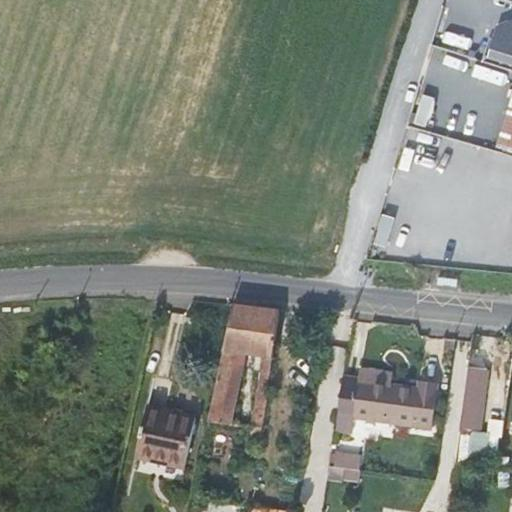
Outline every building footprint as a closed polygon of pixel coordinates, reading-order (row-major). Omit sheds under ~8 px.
[(511,98),(499,147),(511,150),(511,27),(498,24),(488,59),(511,64),(511,98)] [(511,250),(511,217),(493,216),(489,248),(511,250)] [(261,439),(281,308),(231,303),(226,335),(216,379),(208,420),(231,423),(247,354),(257,355),(255,367),(261,368),(250,437),(261,439)] [(469,366),(465,398),(482,401),(486,369),(469,366)] [(360,375),(346,373),(337,427),(352,430),(354,415),(433,426),(438,389),(395,383),(379,381),(380,371),(361,368),(360,375)] [(380,371),(379,381),(395,383),(396,373),(380,371)] [(138,453),(186,464),(196,416),(148,406),(138,453)] [(490,429),(471,431),(474,453),(492,451),(490,429)] [(362,455),(333,451),(331,463),(344,465),(360,467),(362,455)] [(360,467),(344,465),(331,463),(329,476),(342,479),(343,475),(359,477),(360,467)]
